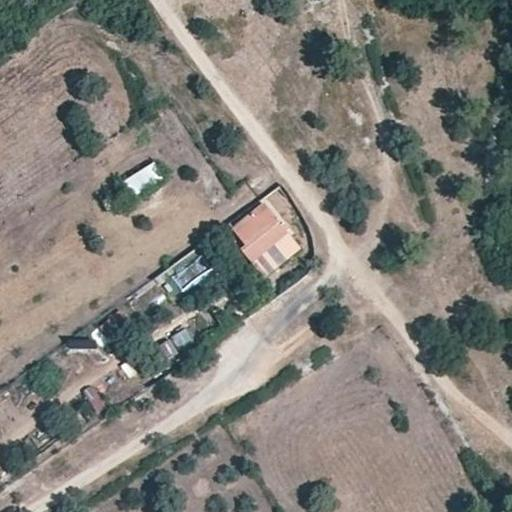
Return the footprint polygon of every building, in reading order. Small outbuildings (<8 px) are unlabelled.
[(150,164),(119,182),(128,197),(159,179),(150,164)] [(290,237),(265,204),(231,231),(244,246),(240,249),(253,266),(290,237)] [(201,251),(166,275),(180,295),(215,271),(201,251)] [(133,322),(121,310),(100,330),(111,342),(133,322)] [(187,330),(158,345),(168,364),(197,348),(187,330)] [(80,355),(69,361),(77,376),(88,370),(80,355)] [(90,422),(108,409),(93,388),(74,401),(90,422)]
